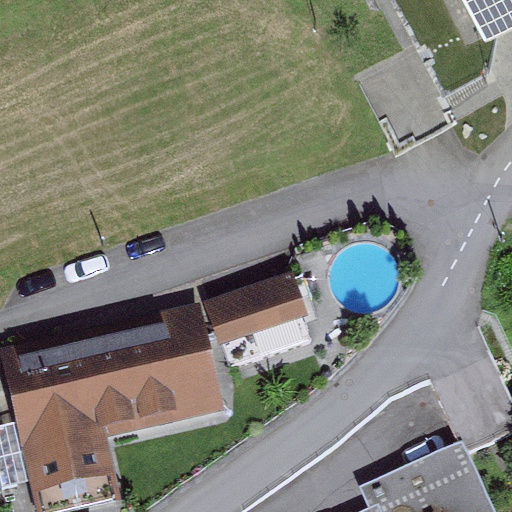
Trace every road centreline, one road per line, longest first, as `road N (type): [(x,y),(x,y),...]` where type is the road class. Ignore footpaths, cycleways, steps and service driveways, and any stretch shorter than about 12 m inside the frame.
road 1 (residential): [(484,200),(412,185),(0,323)]
road 2 (residential): [(484,200),(443,292),(409,343),(200,511)]
